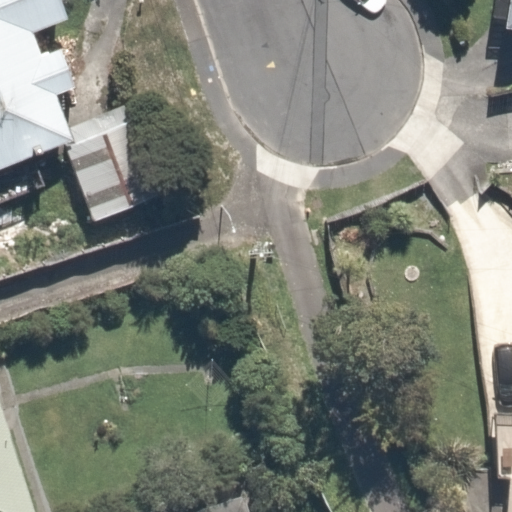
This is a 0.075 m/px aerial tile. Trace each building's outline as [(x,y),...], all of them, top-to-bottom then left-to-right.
[(0,0),(0,160),(67,136),(50,91),(69,84),(56,45),(37,52),(29,30),(63,16),(57,0),(0,0)] [(511,0),(497,0),(494,22),(511,25),(511,0)] [(143,116),(62,146),(89,219),(170,189),(143,116)] [(0,511),(30,511),(0,417),(0,511)] [(246,511),(239,490),(168,511),(246,511)]
